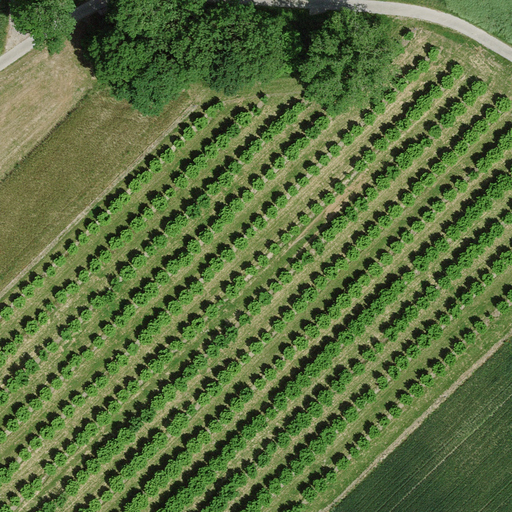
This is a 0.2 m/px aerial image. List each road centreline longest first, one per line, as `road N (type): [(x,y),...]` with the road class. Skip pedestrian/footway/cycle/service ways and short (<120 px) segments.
road 1 (track): [(511,54),(414,10),(302,0)]
road 2 (track): [(103,0),(0,64)]
